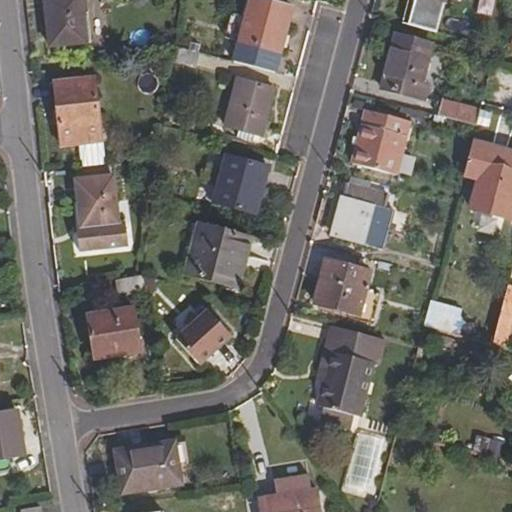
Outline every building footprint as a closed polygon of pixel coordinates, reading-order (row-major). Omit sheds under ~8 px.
[(46,0),(52,45),(90,41),(88,16),(83,17),(81,0),(46,0)] [(247,0),(231,61),(272,72),(289,6),(265,0),(247,0)] [(435,32),(442,3),(442,0),(412,0),(413,0),(406,25),(435,32)] [(421,96),(424,97),(427,84),(419,82),(429,43),(396,34),(383,86),(421,96)] [(171,60),(193,65),(197,52),(173,46),(171,60)] [(115,76),(117,105),(132,104),(131,75),(115,76)] [(106,163),(104,141),(96,76),(57,81),(63,145),(82,143),(85,165),(106,163)] [(253,134),(258,135),(270,88),(236,79),(223,125),(235,129),(253,134)] [(425,112),(437,116),(442,101),(424,97),(421,96),(418,110),(425,112)] [(437,116),(475,126),(479,111),(442,101),(437,116)] [(397,111),(424,119),(425,112),(418,110),(398,105),(397,111)] [(357,164),(402,177),(416,123),(367,109),(363,125),(361,133),(356,150),(360,151),(357,164)] [(234,135),(252,140),(253,134),(235,129),(234,135)] [(511,203),(511,189),(511,183),(511,151),(472,141),(462,176),(477,180),(469,209),(508,219),(511,203)] [(209,200),(252,212),(253,210),(256,198),(264,166),(220,154),(209,200)] [(120,222),(111,162),(106,163),(85,165),(71,166),(72,171),(74,182),(72,183),(75,205),(79,204),(83,227),(78,227),(81,251),(130,244),(127,220),(120,222)] [(331,233),(361,241),(365,226),(375,229),(376,221),(386,224),(390,207),(381,204),(384,192),(345,182),(331,233)] [(253,210),(260,212),(264,200),(256,198),(253,210)] [(375,229),(384,232),(386,224),(376,221),(375,229)] [(184,273),(229,284),(236,256),(242,257),(247,237),(197,224),(184,273)] [(229,284),(235,286),(242,257),(236,256),(229,284)] [(338,306),(361,312),(372,270),(327,257),(316,301),(338,306)] [(121,293),(144,290),(141,274),(118,277),(121,293)] [(494,338),(510,342),(511,334),(511,287),(508,286),(494,338)] [(423,325),(456,334),(459,324),(463,323),(457,315),(458,309),(429,301),(423,325)] [(337,312),(360,318),(361,312),(338,306),(337,312)] [(90,359),(134,352),(127,308),(83,315),(90,359)] [(172,335),(195,362),(228,333),(204,308),(172,335)] [(325,379),(317,406),(322,407),(352,415),(357,417),(371,364),(377,365),(384,339),(331,325),(319,369),(327,371),(325,379)] [(492,344),(509,348),(510,342),(494,338),(492,344)] [(317,377),(325,379),(327,371),(319,369),(317,377)] [(318,421),(349,429),(352,415),(322,407),(318,421)] [(0,457),(22,454),(16,408),(0,410),(0,457)] [(124,491),(181,482),(174,439),(142,445),(143,450),(117,454),(124,491)] [(258,511),(320,511),(315,485),(309,486),(306,470),(271,476),(274,492),(255,496),(258,511)]
